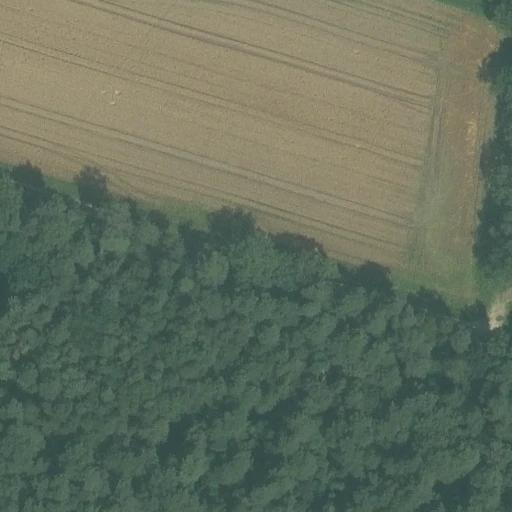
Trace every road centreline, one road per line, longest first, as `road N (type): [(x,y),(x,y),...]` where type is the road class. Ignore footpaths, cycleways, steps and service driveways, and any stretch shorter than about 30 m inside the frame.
road 1 (track): [(0,181),(511,336)]
road 2 (track): [(503,334),(511,213)]
